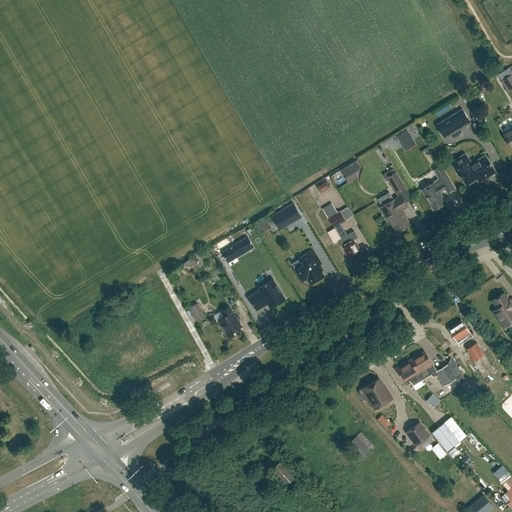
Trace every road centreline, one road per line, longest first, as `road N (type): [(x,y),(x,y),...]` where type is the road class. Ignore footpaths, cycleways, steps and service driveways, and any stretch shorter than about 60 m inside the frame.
road 1 (tertiary): [(289,327),(164,403),(88,438)]
road 2 (tertiary): [(106,457),(185,412),(289,327)]
road 3 (residential): [(314,313),(345,362),(372,364),(416,338),(417,326),(384,275)]
road 4 (track): [(121,409),(85,397),(0,304)]
road 5 (tertiary): [(384,275),(511,232)]
road 6 (primary): [(88,438),(0,341)]
